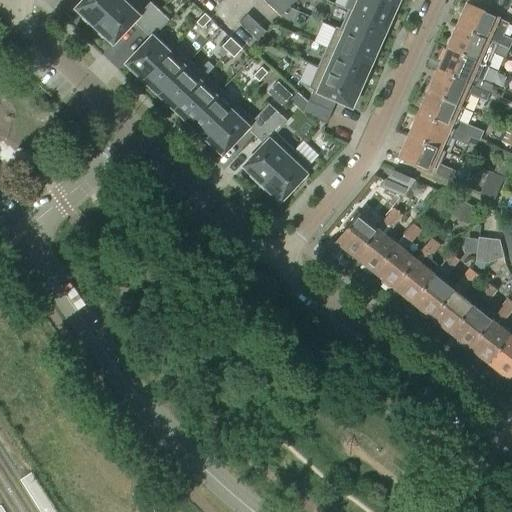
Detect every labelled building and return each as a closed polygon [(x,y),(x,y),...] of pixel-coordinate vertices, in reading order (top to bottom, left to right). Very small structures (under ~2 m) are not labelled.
[(81,19),(91,29),(117,0),(83,0),(75,9),(83,17),(81,19)] [(142,9),(132,0),(117,0),(91,29),(101,38),(103,36),(111,43),(132,21),(141,30),(158,11),(148,2),(142,9)] [(288,7),(279,0),(262,0),(279,16),(288,7)] [(375,0),(346,0),(343,8),(385,27),(394,8),(375,0)] [(490,0),(489,2),(506,9),(509,0),(490,0)] [(465,5),(455,27),(508,50),(511,40),(502,36),(507,23),(465,5)] [(347,11),(339,29),(377,46),(385,27),(343,8),(343,9),(347,11)] [(167,20),(158,11),(141,30),(149,38),(125,64),(142,80),(173,46),(157,31),(167,20)] [(209,19),(203,14),(195,23),(201,28),(209,19)] [(256,41),(264,32),(246,15),(238,24),(256,41)] [(334,27),(325,49),(367,67),(377,46),(339,29),(334,27)] [(455,27),(445,49),(487,67),(493,53),(504,58),(508,50),(455,27)] [(221,47),(227,52),(235,43),(229,38),(221,47)] [(241,49),(235,43),(227,52),(232,58),(241,49)] [(158,95),(189,61),(173,46),(142,80),(158,95)] [(325,49),(316,69),(359,87),(367,67),(325,49)] [(445,49),(436,71),(488,94),(492,86),(492,85),(482,81),(487,67),(445,49)] [(198,83),(212,67),(206,62),(199,70),(189,61),(158,95),(173,110),(198,83)] [(258,82),(266,73),(260,67),(252,76),(258,82)] [(312,91),(307,102),(330,112),(335,101),(350,107),(359,87),(316,69),(307,89),(312,91)] [(436,71),(426,92),(462,108),(464,109),(470,95),(485,101),(488,94),(436,71)] [(198,83),(173,110),(189,124),(214,97),(198,83)] [(189,124),(205,139),(236,105),(221,90),(214,97),(189,124)] [(426,92),(417,114),(469,137),(478,141),(482,131),(459,121),(464,109),(462,108),(426,92)] [(307,102),(302,113),(325,123),(330,112),(307,102)] [(252,120),(236,105),(205,139),(221,154),(245,128),(254,137),(276,113),(267,104),(252,120)] [(276,113),(254,137),(263,145),(243,167),(251,174),(249,177),(258,186),(292,150),(275,134),(286,122),(276,113)] [(417,114),(407,136),(443,151),(448,138),(465,146),(469,137),(417,114)] [(501,142),(511,146),(511,130),(507,129),(501,142)] [(407,136),(397,158),(449,181),(452,173),(436,166),(443,151),(407,136)] [(311,167),(292,150),(258,186),(268,196),(271,193),(279,201),(311,167)] [(402,197),(414,180),(392,171),(379,187),(402,197)] [(493,200),(503,178),(488,171),(478,194),(493,200)] [(423,188),(414,182),(408,191),(413,195),(419,194),(423,188)] [(354,258),(373,273),(395,245),(394,244),(395,240),(388,234),(388,231),(401,215),(393,209),(376,230),(354,258)] [(376,230),(357,215),(334,243),(343,250),(343,253),(349,257),(352,257),(354,258),(376,230)] [(417,218),(412,224),(419,230),(424,224),(417,218)] [(412,224),(402,236),(410,242),(420,231),(419,230),(412,224)] [(511,231),(501,226),(504,239),(510,262),(511,261),(511,231)] [(477,237),(475,262),(485,263),(488,239),(477,237)] [(391,288),(410,303),(433,275),(431,274),(435,269),(434,264),(429,260),(429,256),(438,245),(430,239),(414,260),(391,288)] [(488,239),(485,263),(486,263),(503,258),(498,240),(488,239)] [(414,260),(395,245),(373,273),(381,280),(381,283),(387,287),(390,287),(391,288),(414,260)] [(433,275),(410,303),(419,310),(419,313),(425,317),(427,317),(429,319),(452,290),(441,282),(458,261),(449,255),(433,275)] [(460,280),(452,290),(429,319),(448,334),(471,305),(460,296),(468,286),(460,280)] [(487,284),(478,297),(486,303),(496,291),(487,284)] [(467,349),(486,364),(509,335),(497,326),(511,307),(511,303),(506,299),(490,320),(467,349)] [(490,320),(471,305),(448,334),(457,341),(458,343),(463,348),(466,348),(467,349),(490,320)] [(511,338),(509,335),(486,364),(495,370),(495,373),(501,378),(503,377),(505,379),(511,370),(511,338)]
